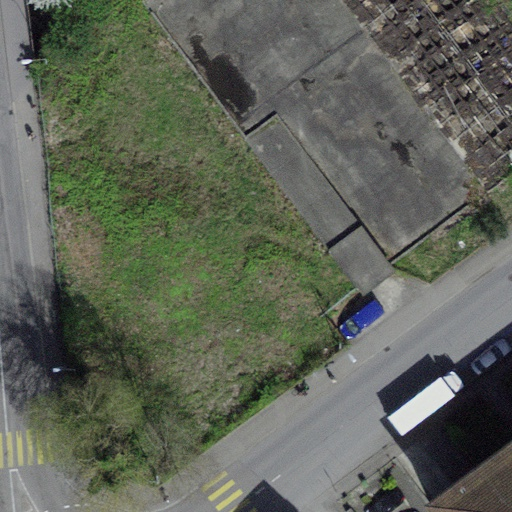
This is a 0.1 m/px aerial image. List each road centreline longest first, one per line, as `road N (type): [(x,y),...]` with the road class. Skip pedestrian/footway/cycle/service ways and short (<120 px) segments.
road 1 (primary): [(237,511),(511,311)]
road 2 (unclassified): [(0,337),(10,447),(36,511)]
